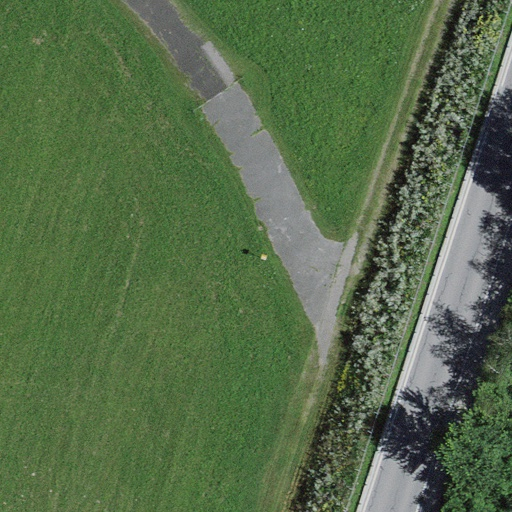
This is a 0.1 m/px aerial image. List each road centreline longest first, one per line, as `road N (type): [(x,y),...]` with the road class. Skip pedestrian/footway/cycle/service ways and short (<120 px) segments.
road 1 (track): [(277,511),(443,0)]
road 2 (tertiary): [(388,511),(511,131)]
